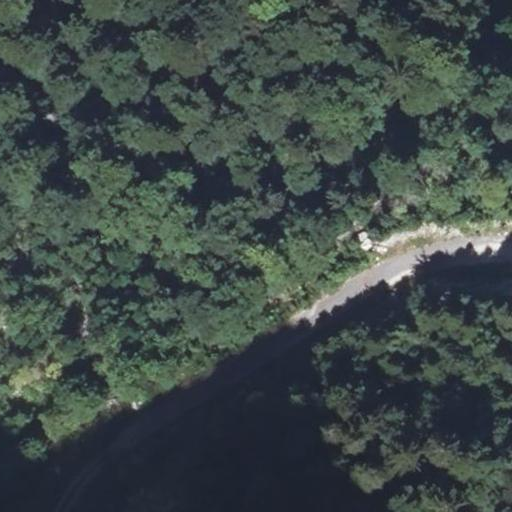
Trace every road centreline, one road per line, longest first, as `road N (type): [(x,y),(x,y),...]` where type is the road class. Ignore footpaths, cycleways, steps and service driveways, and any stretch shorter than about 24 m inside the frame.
road 1 (unclassified): [(511,245),(457,247),(378,271),(177,404)]
road 2 (track): [(69,511),(102,467),(177,404)]
